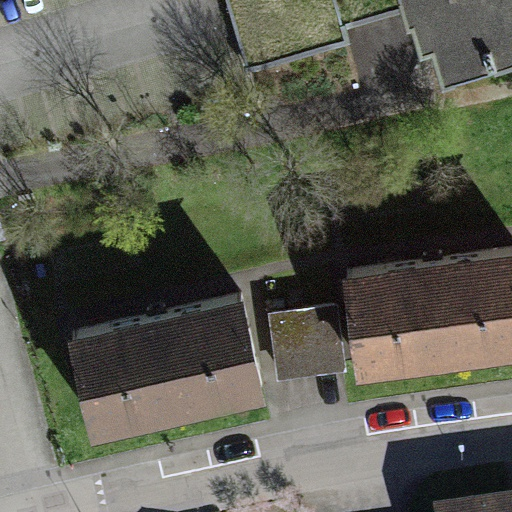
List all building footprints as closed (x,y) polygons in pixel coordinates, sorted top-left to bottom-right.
[(413,0),(215,0),(238,78),(421,26),(413,0)] [(511,0),(413,0),(421,26),(431,60),(511,37),(511,0)] [(511,361),(511,249),(339,263),(348,374),(511,361)] [(56,322),(81,436),(259,396),(233,283),(56,322)] [(321,318),(264,322),(269,384),(325,380),(321,318)]
